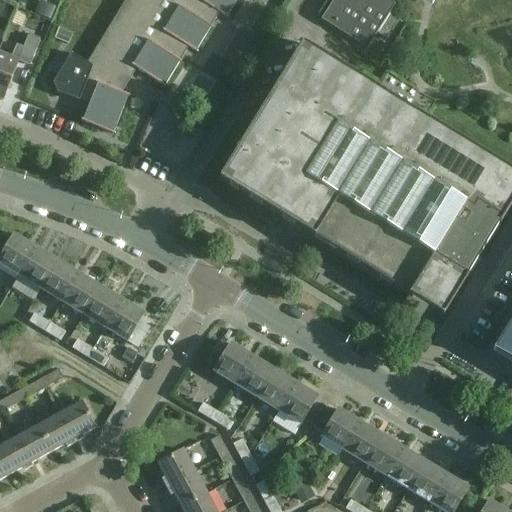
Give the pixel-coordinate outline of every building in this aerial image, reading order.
[(78,103),(79,101),(89,104),(81,123),(112,135),(127,95),(119,92),(123,81),(119,79),(125,69),(130,72),(133,68),(164,87),(179,61),(176,60),(185,46),(195,52),(210,27),(207,25),(216,12),(226,18),(236,0),(125,0),(86,64),(70,55),(52,84),(57,94),(78,103)] [(394,5),(385,0),(333,0),(320,21),(366,50),(376,34),(386,41),(398,22),(388,15),(394,5)] [(40,2),(34,15),(49,21),(54,9),(40,2)] [(58,29),(54,39),(68,45),(72,35),(58,29)] [(7,57),(0,53),(0,100),(2,101),(18,62),(29,66),(39,42),(27,38),(22,48),(16,46),(11,56),(7,57)] [(442,318),(511,203),(511,173),(302,44),(218,181),(442,318)] [(0,256),(0,266),(18,277),(35,249),(13,236),(0,256)] [(18,277),(40,290),(57,262),(35,249),(18,277)] [(40,290),(61,303),(78,275),(57,262),(40,290)] [(61,303),(83,317),(100,288),(78,275),(61,303)] [(83,317),(104,330),(121,301),(100,288),(83,317)] [(143,315),(121,301),(104,330),(126,343),(143,315)] [(34,315),(28,324),(43,333),(48,324),(34,315)] [(511,320),(495,349),(511,360),(511,320)] [(48,324),(43,333),(60,343),(65,334),(48,324)] [(77,342),(71,350),(86,359),(92,351),(77,342)] [(213,372),(235,386),(252,358),(230,344),(213,372)] [(128,350),(122,360),(130,365),(136,355),(128,350)] [(92,351),(86,359),(102,369),(108,360),(92,351)] [(5,354),(0,356),(0,375),(13,368),(5,354)] [(235,386),(256,399),(273,371),(252,358),(235,386)] [(13,368),(0,375),(0,392),(20,382),(13,368)] [(40,381),(45,390),(63,381),(58,371),(40,381)] [(256,399),(278,412),(295,384),(273,371),(256,399)] [(19,392),(24,402),(45,390),(40,381),(19,392)] [(316,397),(295,384),(278,412),(299,425),(316,397)] [(0,402),(0,408),(2,413),(24,402),(19,392),(0,402)] [(81,404),(59,416),(73,441),(95,429),(81,404)] [(202,405),(197,414),(213,423),(218,414),(202,405)] [(327,407),(313,429),(322,435),(320,438),(342,451),(359,424),(337,410),(335,412),(327,407)] [(218,414),(213,423),(228,432),(233,424),(218,414)] [(59,416),(38,427),(51,453),(73,441),(59,416)] [(342,451),(364,464),(380,437),(359,424),(342,451)] [(38,427),(16,439),(30,464),(51,453),(38,427)] [(218,437),(209,443),(219,460),(228,455),(218,437)] [(364,464),(385,477),(402,450),(380,437),(364,464)] [(16,439),(0,447),(0,459),(9,476),(30,464),(16,439)] [(241,441),(232,446),(241,462),(250,457),(241,441)] [(385,477),(407,490),(423,462),(402,450),(385,477)] [(157,466),(169,488),(194,474),(182,452),(157,466)] [(228,455),(219,460),(231,481),(240,476),(228,455)] [(250,457),(241,462),(250,478),(259,473),(250,457)] [(0,459),(0,480),(9,476),(0,459)] [(407,490),(428,503),(445,475),(423,462),(407,490)] [(169,488),(180,509),(206,495),(194,474),(169,488)] [(453,511),(467,489),(445,475),(428,503),(443,511),(453,511)] [(240,476),(231,481),(242,503),(252,498),(240,476)] [(217,479),(207,480),(210,502),(220,501),(217,479)] [(264,482),(255,487),(263,503),(273,498),(264,482)] [(304,484),(293,490),(299,501),(310,494),(304,484)] [(180,509),(182,511),(214,511),(206,495),(180,509)] [(259,511),(252,498),(242,503),(247,511),(259,511)] [(279,511),(273,498),(263,503),(268,511),(279,511)] [(350,502),(345,510),(347,511),(363,511),(365,511),(350,502)] [(482,511),(504,511),(488,502),(482,511)]
